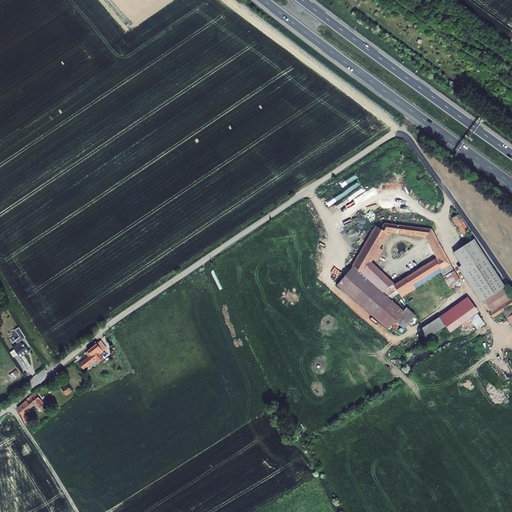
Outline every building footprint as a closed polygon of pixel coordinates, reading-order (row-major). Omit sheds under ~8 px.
[(350,179),(337,191),(342,196),(355,184),(350,179)] [(360,183),(342,197),(347,204),(365,189),(360,183)] [(511,302),(508,297),(478,253),(467,237),(453,217),(446,222),(458,239),(445,246),(449,252),(465,243),(467,246),(460,251),(470,267),(460,273),(477,299),(478,298),(489,314),(488,315),(491,321),(501,314),(511,330),(511,302)] [(436,268),(447,288),(457,283),(428,230),(375,225),(350,267),(333,287),(386,331),(393,323),(402,331),(413,317),(404,309),(401,313),(379,293),(389,283),(368,262),(377,246),(380,247),(386,237),(383,235),(386,232),(421,236),(433,258),(390,283),(395,295),(424,279),(422,276),(436,268)] [(482,325),(461,292),(447,301),(454,311),(457,310),(464,320),(467,319),(474,330),(482,325)] [(437,317),(418,330),(425,340),(444,327),(437,317)] [(17,329),(12,332),(17,340),(12,343),(14,346),(9,349),(17,360),(27,354),(19,343),(24,340),(17,329)] [(486,336),(474,343),(476,346),(488,338),(486,336)] [(105,351),(101,344),(85,355),(88,359),(78,366),(82,371),(95,362),(97,365),(102,362),(99,357),(102,355),(102,353),(105,351)] [(503,354),(497,358),(509,378),(511,375),(511,370),(508,364),(509,363),(503,354)] [(65,386),(60,390),(65,397),(71,392),(65,386)] [(17,410),(25,426),(31,423),(28,418),(23,417),(22,415),(34,408),(38,412),(39,412),(41,415),(46,410),(44,407),(42,408),(33,396),(25,402),(25,404),(17,410)]
